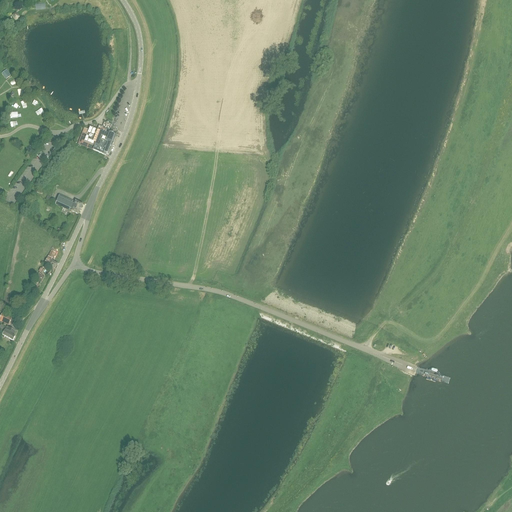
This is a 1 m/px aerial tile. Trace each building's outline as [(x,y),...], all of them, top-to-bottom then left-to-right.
[(1,73),(5,79),(10,76),(6,70),(1,73)] [(78,144),(105,155),(108,154),(115,136),(116,134),(108,131),(111,124),(105,122),(102,128),(101,131),(90,126),(87,133),(83,132),(78,144)] [(60,195),(56,204),(79,214),(83,204),(75,201),(60,195)] [(55,268),(57,264),(51,260),(55,253),(51,251),(45,263),(55,268)] [(35,293),(37,288),(34,286),(27,297),(30,300),(35,293)] [(0,321),(9,325),(12,317),(2,313),(0,317),(0,321)] [(2,335),(12,341),(15,337),(13,336),(15,331),(4,326),(4,327),(0,325),(0,332),(1,333),(3,334),(2,335)]
